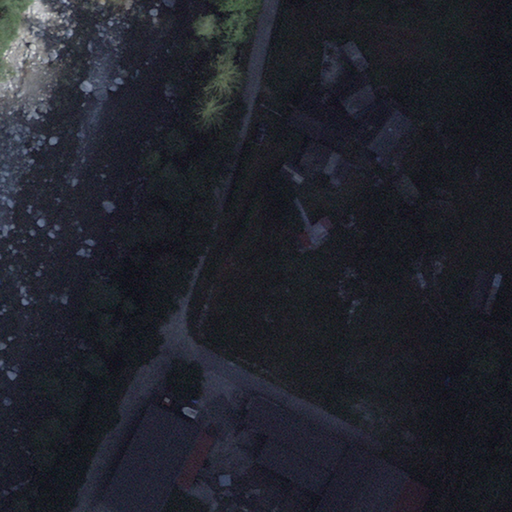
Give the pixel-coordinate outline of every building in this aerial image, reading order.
[(360,80),(334,97),(348,117),(373,99),(360,80)] [(355,126),(303,96),(288,122),(339,152),(355,126)] [(382,104),(354,141),(382,162),(410,125),(382,104)] [(308,143),(296,168),(320,180),(332,155),(308,143)] [(406,175),(392,185),(409,209),(423,200),(406,175)] [(333,227),(327,218),(311,229),(317,238),(333,227)] [(388,511),(415,460),(274,389),(253,431),(339,474),(320,511),(388,511)] [(215,441),(150,409),(113,486),(163,510),(173,489),(189,496),(215,441)]
